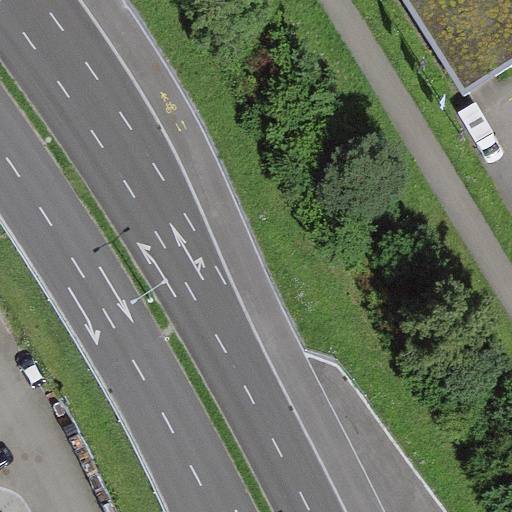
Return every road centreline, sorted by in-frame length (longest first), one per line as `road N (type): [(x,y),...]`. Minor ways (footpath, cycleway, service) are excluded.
road 1 (secondary): [(312,511),(134,196),(0,2)]
road 2 (secondary): [(0,138),(123,333),(220,511)]
road 3 (track): [(393,511),(333,403)]
